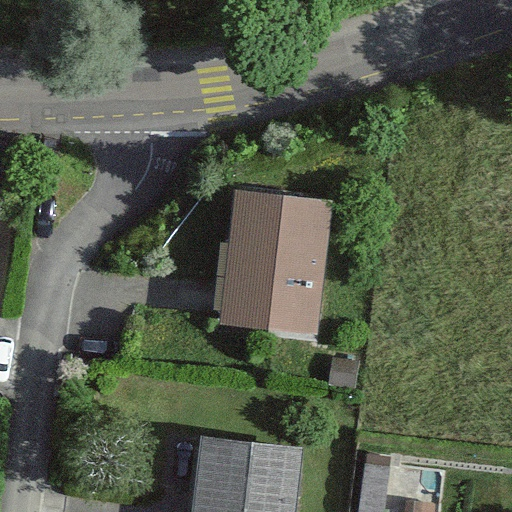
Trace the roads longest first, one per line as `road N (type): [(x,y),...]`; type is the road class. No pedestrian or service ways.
road 1 (residential): [(141,96),(143,151),(134,183),(64,253),(54,274),(22,511)]
road 2 (unclassified): [(141,96),(304,74),(511,6)]
road 3 (unclassified): [(0,100),(141,96)]
